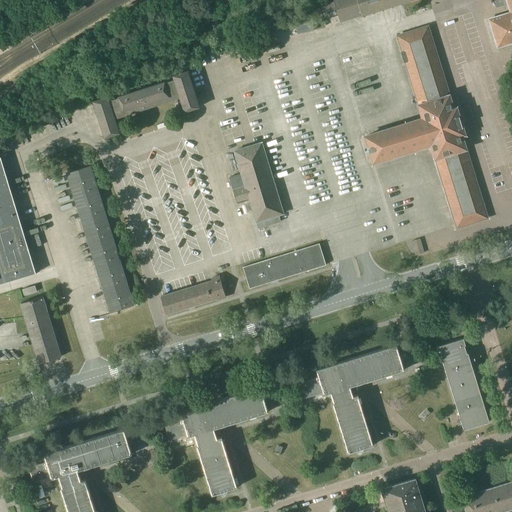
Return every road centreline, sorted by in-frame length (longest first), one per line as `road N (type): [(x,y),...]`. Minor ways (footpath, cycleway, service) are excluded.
road 1 (unclassified): [(0,405),(511,245)]
road 2 (unknown): [(24,140),(100,373)]
road 3 (unknown): [(434,11),(511,235)]
road 4 (unknown): [(180,268),(237,240),(199,119)]
road 5 (unknown): [(328,44),(363,172),(363,198),(343,220)]
road 6 (unknown): [(262,66),(307,207),(343,220)]
road 7 (unknown): [(343,220),(292,51)]
road 8 (unknown): [(464,260),(511,413)]
road 9 (unknown): [(137,147),(180,268)]
road 10 (unknown): [(114,158),(151,279)]
